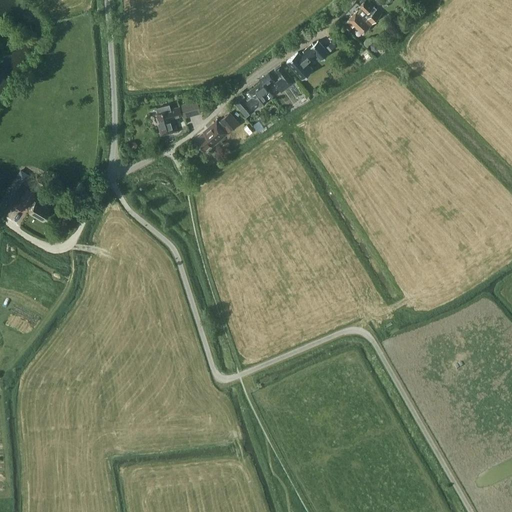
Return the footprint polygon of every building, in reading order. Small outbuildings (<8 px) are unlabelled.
[(368,12),(375,5),(369,0),(363,0),(360,5),(361,6),(358,10),(358,9),(346,21),(352,27),(354,25),(363,33),(382,13),(377,8),(371,15),(368,12)] [(302,78),(313,69),(308,63),(312,60),(311,59),(317,54),(322,59),(329,52),(318,40),(314,43),(313,42),(303,50),(305,53),(302,56),(298,51),(287,60),(302,78)] [(331,42),(326,46),(329,50),(334,46),(331,42)] [(282,90),(294,81),(289,74),(281,64),(275,69),(281,77),(275,81),(282,90)] [(273,95),(269,90),(266,86),(274,80),(269,73),(260,79),(261,81),(246,92),(250,97),(248,99),(255,109),(273,95)] [(182,103),(185,115),(200,111),(197,99),(182,103)] [(182,115),(180,106),(171,108),(169,103),(156,107),(157,112),(160,124),(159,125),(162,135),(178,130),(174,117),(182,115)] [(214,143),(227,132),(238,123),(229,112),(220,120),(222,122),(220,124),(217,120),(195,138),(204,148),(212,141),(214,143)] [(20,169),(3,197),(13,203),(24,185),(32,189),(33,188),(37,181),(38,180),(27,173),(20,169)] [(28,211),(42,219),(49,208),(35,200),(38,194),(27,188),(19,202),(29,208),(28,211)]
